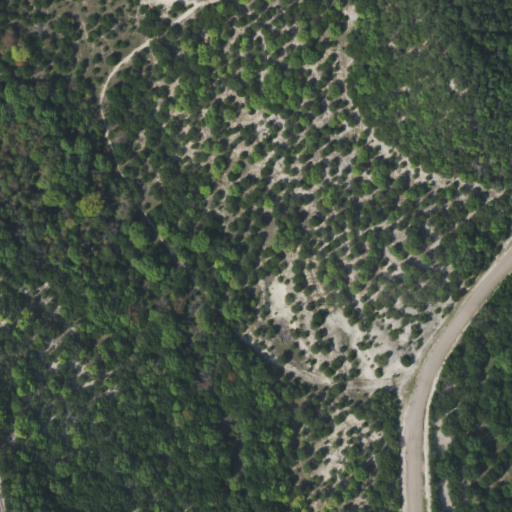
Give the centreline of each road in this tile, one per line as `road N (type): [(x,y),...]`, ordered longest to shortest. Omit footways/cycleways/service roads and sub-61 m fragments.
road 1 (residential): [(61,0),(76,20),(106,129),(148,234),(219,315),(309,383),(370,385),(422,375)]
road 2 (residential): [(511,197),(427,176),(363,126),(342,95),(357,0)]
road 3 (residential): [(414,511),(422,375),(511,249)]
road 4 (residential): [(95,96),(132,53),(201,0)]
